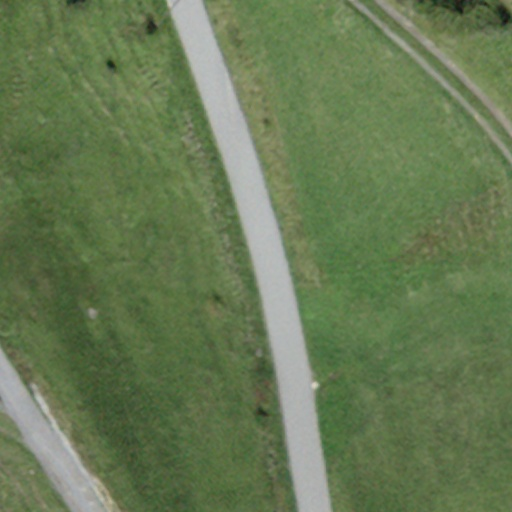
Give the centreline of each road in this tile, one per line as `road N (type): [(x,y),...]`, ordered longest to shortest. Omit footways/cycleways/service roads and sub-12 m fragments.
road 1 (unclassified): [(319,511),(262,238),(184,0)]
road 2 (track): [(357,0),(511,155)]
road 3 (track): [(82,511),(0,376)]
